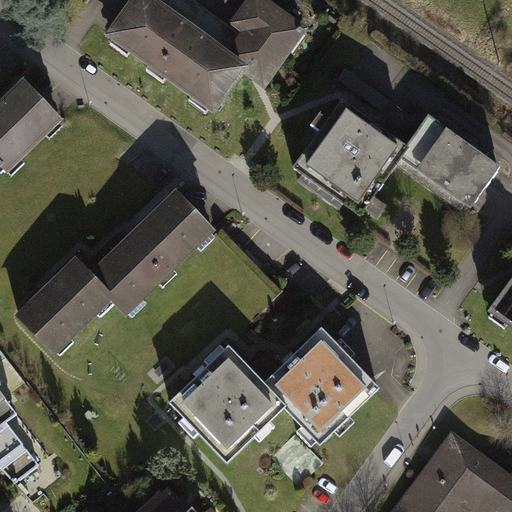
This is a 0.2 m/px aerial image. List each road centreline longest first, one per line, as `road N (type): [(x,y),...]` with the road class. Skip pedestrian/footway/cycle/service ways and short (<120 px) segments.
road 1 (residential): [(466,350),(0,13)]
road 2 (residential): [(347,511),(466,350)]
